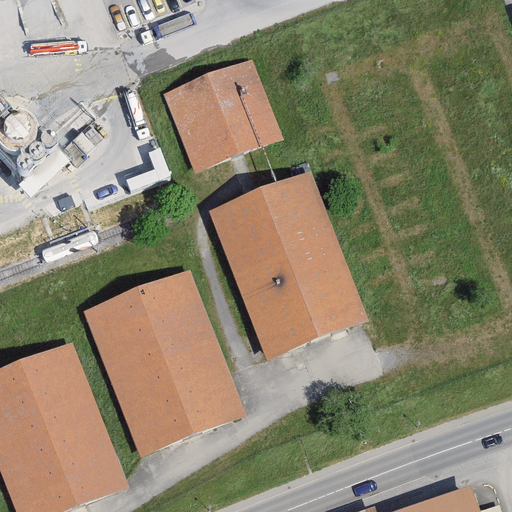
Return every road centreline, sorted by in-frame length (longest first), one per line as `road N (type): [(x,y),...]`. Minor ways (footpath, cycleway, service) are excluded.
road 1 (secondary): [(276,511),(511,429)]
road 2 (residential): [(141,56),(289,0)]
